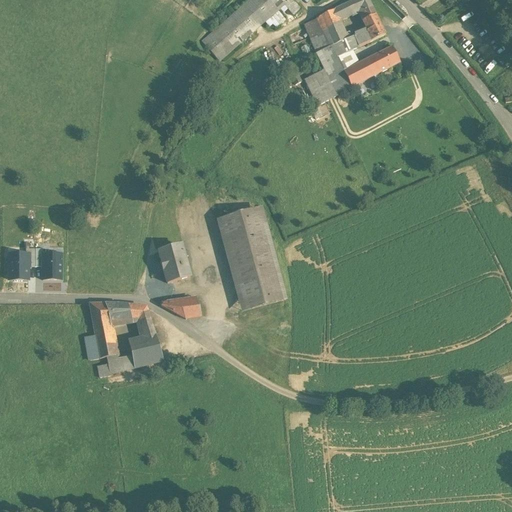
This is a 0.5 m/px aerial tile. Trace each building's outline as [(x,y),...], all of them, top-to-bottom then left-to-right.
[(250,0),(202,43),(216,61),(290,0),(250,0)] [(366,0),(358,0),(334,11),(338,20),(350,15),(352,17),(359,14),(362,22),(375,16),(366,0)] [(334,11),(318,19),(330,48),(353,38),(355,38),(352,32),(345,35),(338,20),(334,11)] [(375,16),(362,22),(366,30),(367,32),(355,38),(353,38),(358,48),(360,47),(385,36),(375,16)] [(330,48),(318,19),(305,26),(317,54),(330,48)] [(317,54),(316,54),(337,96),(352,89),(344,72),(337,59),(352,52),(351,51),(358,48),(353,38),(330,48),(317,54)] [(391,48),(371,58),(379,74),(399,65),(391,48)] [(371,58),(344,72),(352,89),(379,74),(371,58)] [(261,211),(218,223),(242,312),(285,300),(261,211)] [(29,268),(35,268),(35,250),(29,250),(29,244),(26,244),(26,253),(29,253),(29,256),(29,268)] [(181,247),(158,253),(167,284),(190,278),(181,247)] [(35,268),(43,268),(43,255),(46,255),(46,250),(35,250),(35,268)] [(43,268),(43,281),(61,281),(61,255),(46,255),(43,255),(43,268)] [(9,256),(9,281),(28,281),(28,268),(29,268),(29,256),(9,256)] [(164,289),(162,282),(146,287),(149,297),(155,303),(163,301),(167,300),(164,289)] [(197,302),(160,306),(184,322),(200,320),(197,302)] [(105,305),(104,305),(89,305),(89,306),(95,337),(97,353),(88,354),(89,362),(106,359),(115,358),(116,357),(110,324),(105,305)] [(121,306),(105,305),(110,324),(132,321),(128,306),(121,306)] [(146,308),(128,306),(132,321),(139,320),(144,339),(155,336),(146,308)] [(144,339),(128,343),(131,358),(134,369),(163,362),(155,336),(144,339)] [(86,338),(88,354),(97,353),(95,337),(86,338)] [(131,358),(116,361),(115,358),(106,359),(108,366),(109,374),(134,369),(131,358)] [(108,366),(97,368),(99,379),(110,377),(109,374),(108,366)]
